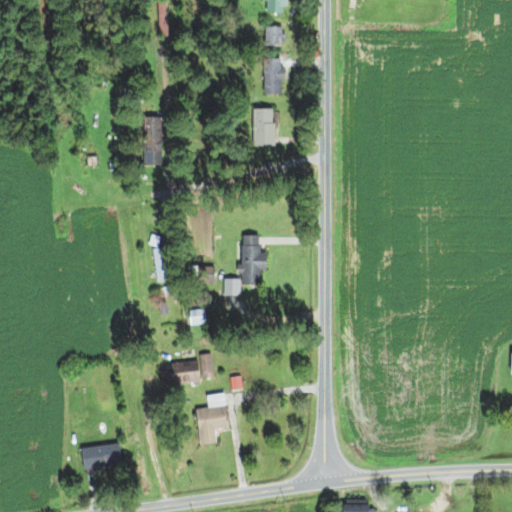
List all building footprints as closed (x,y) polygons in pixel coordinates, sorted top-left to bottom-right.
[(166,0),(167,36),(158,37),(156,1),(166,0)] [(287,0),(287,7),(282,7),(282,14),(267,13),(267,2),(263,2),(263,0),(287,0)] [(282,27),(281,48),(264,47),(265,26),(282,27)] [(280,81),(281,95),(265,95),(264,65),(280,64),(280,72),(284,72),(284,81),(280,81)] [(272,109),(272,124),(274,124),(275,149),(253,150),(252,110),(272,109)] [(161,117),(161,166),(142,166),(142,117),(161,117)] [(84,144),(84,156),(76,156),(77,144),(84,144)] [(96,157),(97,171),(88,172),(87,158),(96,157)] [(190,212),(190,247),(209,247),(209,212),(190,212)] [(151,234),(161,237),(158,247),(148,244),(151,234)] [(258,236),(258,245),(261,245),(261,253),(267,253),(267,271),(261,271),(261,287),(241,287),(241,275),(237,275),(237,265),(241,265),(241,246),(243,246),(243,236),(258,236)] [(161,248),(166,282),(157,284),(152,249),(161,248)] [(215,267),(214,284),(197,284),(197,267),(215,267)] [(240,279),(241,287),(241,296),(233,297),(224,297),(224,279),(240,279)] [(170,286),(172,295),(165,297),(163,287),(170,286)] [(208,307),(224,307),(224,291),(208,291),(208,307)] [(166,303),(169,315),(161,317),(157,305),(166,303)] [(205,309),(206,325),(190,327),(188,311),(205,309)] [(211,354),(213,375),(202,376),(200,355),(211,354)] [(197,361),(200,383),(173,386),(170,364),(197,361)] [(241,376),(243,390),(232,391),(230,378),(241,376)] [(225,393),(230,427),(214,430),(216,444),(200,447),(194,411),(208,408),(206,396),(225,393)] [(119,443),(122,463),(104,465),(105,469),(83,472),(80,448),(119,443)] [(366,500),(366,507),(369,507),(368,510),(375,510),(375,511),(342,511),(342,506),(345,506),(345,500),(366,500)]
